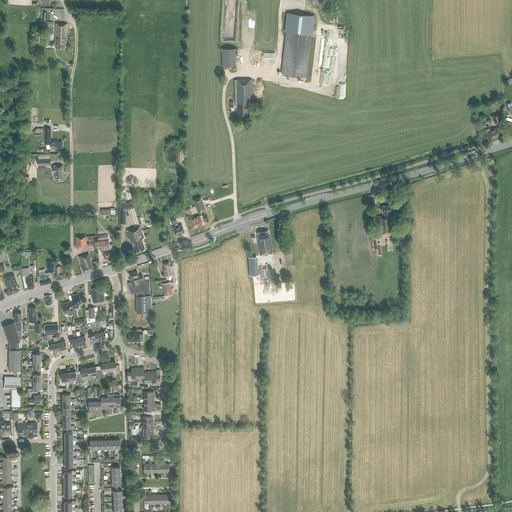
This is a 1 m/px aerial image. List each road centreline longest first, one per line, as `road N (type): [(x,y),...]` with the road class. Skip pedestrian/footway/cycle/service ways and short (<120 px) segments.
road 1 (secondary): [(286,209),(511,142)]
road 2 (residential): [(53,511),(51,371),(64,358),(118,345)]
road 3 (residential): [(136,511),(135,456),(167,432),(166,371),(118,345)]
road 4 (secondary): [(286,209),(251,214),(172,247)]
road 5 (secondary): [(172,247),(286,209)]
